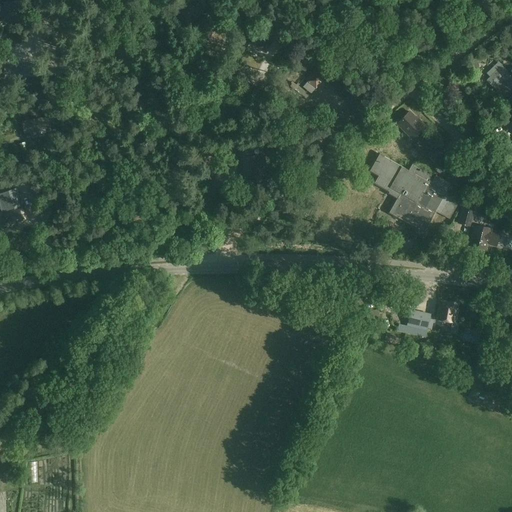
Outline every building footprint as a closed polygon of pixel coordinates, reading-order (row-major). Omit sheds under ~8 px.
[(16,19),(15,0),(4,0),(4,6),(0,6),(0,16),(5,16),(5,19),(16,19)] [(184,16),(199,6),(195,0),(186,0),(187,1),(178,7),(184,16)] [(214,31),(208,44),(218,49),(220,46),(222,46),(226,37),(214,31)] [(255,32),(249,44),(257,47),(256,48),(266,53),(271,42),(273,39),(273,37),(266,33),(264,34),(262,36),(255,32)] [(493,86),(498,91),(496,93),(503,100),(511,91),(510,89),(511,87),(511,76),(502,66),(487,81),(493,87),(493,86)] [(307,82),(315,89),(324,79),(315,71),(306,80),(308,82),(307,82)] [(448,87),(457,92),(460,87),(451,82),(448,87)] [(495,95),(487,103),(493,110),(502,102),(495,95)] [(416,120),(410,113),(398,125),(413,141),(426,128),(420,122),(418,123),(416,120)] [(41,119),(23,122),(25,132),(43,129),(43,132),(50,131),(49,123),(51,123),(50,117),(41,118),(41,119)] [(249,157),(247,145),(240,146),(244,176),(260,174),(258,165),(266,164),(264,156),(258,157),(257,155),(249,157)] [(430,158),(438,167),(450,156),(441,147),(430,158)] [(388,191),(398,196),(389,213),(416,228),(418,234),(422,236),(424,236),(426,233),(424,232),(436,211),(449,219),(460,200),(446,192),(451,184),(436,175),(433,181),(429,180),(431,176),(412,165),(408,172),(380,156),(372,170),(381,175),(376,183),(389,190),(388,191)] [(36,180),(31,176),(27,177),(26,174),(16,177),(16,179),(15,179),(16,182),(18,182),(19,183),(27,181),(32,185),(36,180)] [(4,226),(7,228),(24,223),(21,213),(24,212),(23,208),(18,209),(17,206),(22,205),(17,189),(8,192),(14,208),(14,207),(15,210),(4,214),(5,217),(2,221),(4,226)] [(367,203),(382,201),(380,190),(365,192),(367,203)] [(471,227),(475,210),(461,207),(457,223),(471,227)] [(492,230),(474,225),(469,244),(486,248),(488,243),(496,246),(499,234),(491,232),(492,230)] [(359,301),(349,305),(351,311),(361,307),(359,301)] [(442,304),(441,308),(439,308),(437,319),(455,322),(457,307),(442,304)] [(411,310),(406,333),(425,337),(428,328),(431,328),(433,320),(429,319),(431,314),(424,313),(411,310)] [(503,322),(511,323),(511,311),(505,311),(503,322)] [(481,332),(466,328),(462,340),(478,344),(481,332)] [(387,333),(385,340),(399,344),(401,337),(387,333)] [(490,340),(489,341),(481,346),(477,349),(482,356),(495,347),(490,340)] [(465,361),(447,355),(443,364),(462,371),(465,361)] [(511,385),(496,378),(489,375),(482,390),(489,394),(492,387),(507,394),(511,385)]
